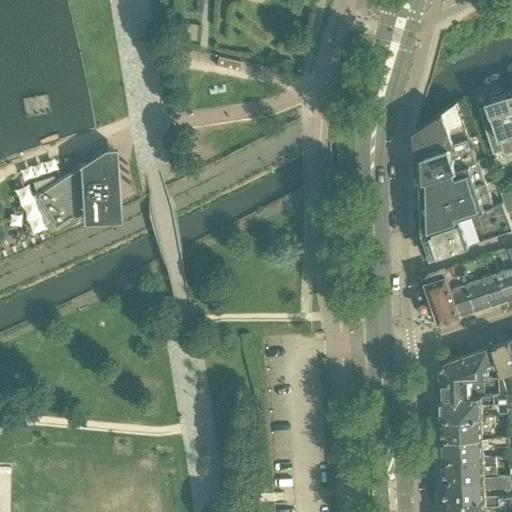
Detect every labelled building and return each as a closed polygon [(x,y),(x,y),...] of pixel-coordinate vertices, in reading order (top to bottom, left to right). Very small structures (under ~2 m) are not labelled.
[(186,40),(196,41),(197,25),(187,24),(186,40)] [(218,56),(216,65),(239,71),(241,62),(218,56)] [(511,105),(508,94),(504,95),(503,92),(489,97),(490,100),(486,101),(488,105),(478,108),(493,153),(502,150),(504,154),(507,153),(508,156),(511,154),(511,105)] [(416,129),(417,155),(470,138),(457,101),(416,129)] [(301,118),(300,117),(284,126),(263,136),(248,144),(228,155),(206,166),(178,180),(127,204),(99,217),(102,217),(121,209),(154,193),(178,181),(206,167),(228,156),(248,146),(264,138),(284,127),(301,118)] [(417,155),(419,181),(477,159),(470,138),(417,155)] [(119,216),(118,189),(117,169),(116,147),(103,148),(97,152),(54,180),(53,175),(32,182),(35,193),(33,194),(38,203),(45,223),(51,221),(55,228),(81,212),(82,218),(119,216)] [(477,159),(419,181),(422,229),(422,230),(494,204),(479,159),(477,159)] [(494,204),(422,230),(431,256),(442,252),(511,229),(511,227),(506,211),(503,201),(494,204)] [(506,269),(497,272),(506,299),(511,296),(511,266),(506,248),(499,250),(504,265),(505,265),(506,268),(505,268),(506,269)] [(484,256),(476,258),(491,304),(506,299),(497,272),(490,274),(484,256)] [(462,263),(465,272),(477,309),(491,304),(476,258),(462,263)] [(452,266),(444,269),(459,315),(477,309),(465,272),(455,275),(452,266)] [(459,315),(444,269),(426,275),(427,281),(426,281),(427,283),(421,285),(417,293),(425,317),(433,321),(439,319),(439,321),(459,315)] [(509,372),(511,378),(511,349),(509,340),(492,346),(501,375),(509,372)] [(440,371),(440,380),(484,378),(489,378),(489,363),(492,362),(487,348),(447,361),(440,371)] [(440,380),(441,397),(484,395),(484,378),(440,380)] [(499,378),(500,395),(507,394),(502,378),(499,378)] [(441,397),(441,417),(483,416),(483,405),(508,404),(507,394),(500,395),(484,395),(441,397)] [(441,417),(442,437),(495,435),(494,415),(483,416),(441,417)] [(442,437),(443,458),(484,457),(484,446),(509,445),(509,440),(509,435),(495,435),(442,437)] [(443,458),(443,480),(497,477),(496,456),(484,457),(443,458)] [(443,480),(444,499),(486,497),(485,489),(511,488),(510,477),(497,477),(443,480)] [(444,499),(444,511),(510,511),(510,496),(486,497),(444,499)]
